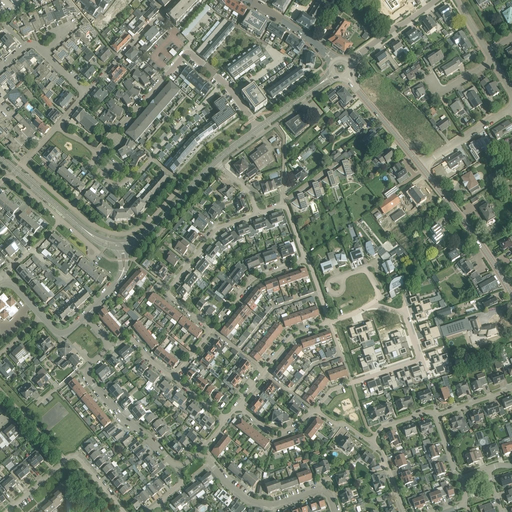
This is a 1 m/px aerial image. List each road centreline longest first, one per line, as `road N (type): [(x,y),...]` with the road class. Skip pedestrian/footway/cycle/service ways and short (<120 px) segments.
road 1 (residential): [(211,330),(168,296),(169,288),(211,236),(257,214)]
road 2 (secondary): [(511,294),(420,166)]
road 3 (residential): [(210,462),(256,503),(325,491),(336,511)]
road 4 (residential): [(372,304),(404,313),(419,356),(352,383)]
road 5 (residential): [(91,363),(89,378),(120,417),(177,464)]
road 6 (residential): [(182,185),(153,218),(121,234),(70,207)]
road 7 (residential): [(258,128),(225,84),(187,53),(164,77)]
road 8 (residential): [(175,0),(85,93)]
road 9 (residential): [(238,405),(290,336),(329,322)]
road 10 (residential): [(211,330),(251,280),(305,259)]
